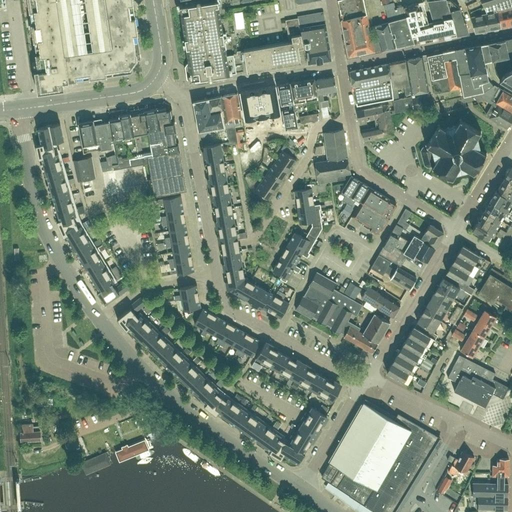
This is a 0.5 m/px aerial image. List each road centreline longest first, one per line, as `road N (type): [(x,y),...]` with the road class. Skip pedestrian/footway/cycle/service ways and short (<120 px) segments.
road 1 (residential): [(299,487),(169,395),(99,319)]
road 2 (residential): [(99,319),(36,209),(18,109)]
road 3 (residential): [(211,248),(246,243),(309,155),(315,129),(351,123)]
road 4 (residential): [(361,384),(226,306),(213,273)]
road 5 (residential): [(369,377),(455,231)]
road 6 (residential): [(182,93),(341,65)]
road 7 (residential): [(351,123),(363,171),(455,231)]
road 8 (residential): [(211,248),(182,93)]
road 9 (residential): [(511,444),(369,377)]
road 10 (unknown): [(26,451),(159,386)]
road 11 (tertiary): [(18,109),(132,92),(155,77)]
road 12 (residential): [(341,65),(472,38)]
road 13 (residential): [(213,273),(145,285),(99,319)]
road 14 (residential): [(299,487),(361,384)]
